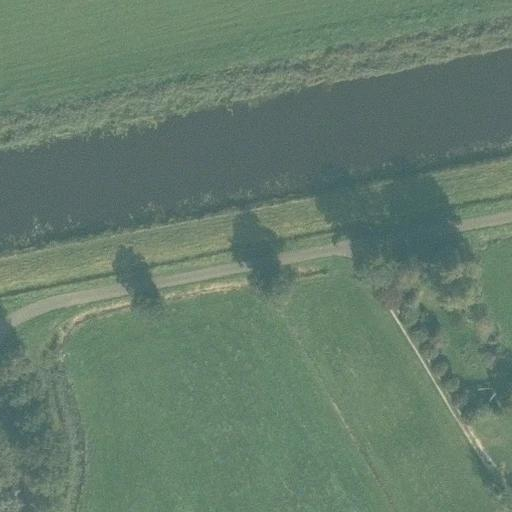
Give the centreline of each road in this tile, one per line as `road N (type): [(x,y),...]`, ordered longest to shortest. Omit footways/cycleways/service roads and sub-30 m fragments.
road 1 (unclassified): [(511,218),(61,302),(0,331)]
road 2 (track): [(353,246),(495,474),(511,482)]
